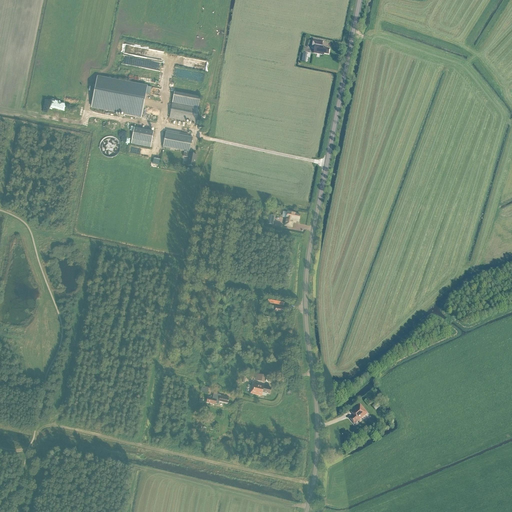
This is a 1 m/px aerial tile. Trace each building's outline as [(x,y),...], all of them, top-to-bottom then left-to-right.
[(329,55),(330,49),(325,49),(325,47),(322,47),(323,42),(313,40),(312,49),(315,49),(314,54),(324,55),(324,54),(329,55)] [(97,76),(92,104),(142,114),(147,85),(97,76)] [(196,123),(199,107),(200,97),(174,92),(169,118),(196,123)] [(152,144),(154,132),(134,128),(132,140),(152,144)] [(180,133),(167,130),(167,132),(166,132),(163,149),(167,150),(168,149),(184,152),(183,157),(188,158),(187,166),(195,168),(198,155),(190,154),(193,137),(179,135),(180,133)] [(299,220),(300,216),(296,215),(296,213),(287,212),(284,226),(292,227),(293,223),(294,221),(297,221),(298,220),(299,220)] [(275,216),(268,215),(266,224),(273,226),(275,216)] [(266,396),(266,393),(270,394),(271,389),(263,387),(261,387),(261,386),(255,384),(255,385),(253,385),(254,384),(253,384),(251,394),(261,396),(262,395),(266,396)] [(221,395),(214,394),(212,399),(207,397),(206,403),(215,405),(216,404),(219,405),(219,402),(228,404),(229,399),(228,399),(228,398),(220,396),(221,395)] [(354,424),(368,413),(360,404),(351,412),(354,416),(350,419),(354,424)]
